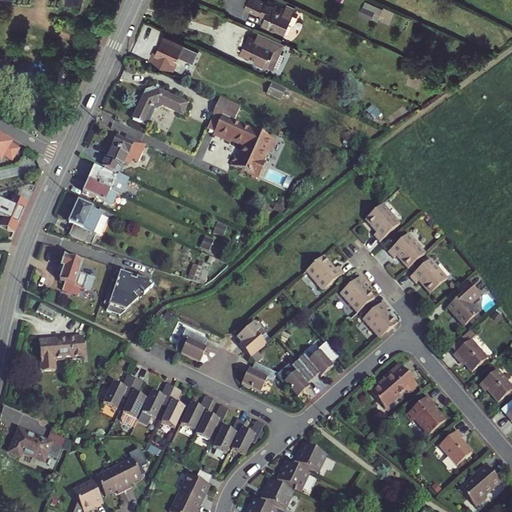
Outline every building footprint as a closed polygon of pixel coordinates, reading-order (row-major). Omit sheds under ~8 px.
[(294,9),(286,6),(285,9),(275,5),(273,9),(251,0),(248,0),(243,12),(255,17),(257,14),(265,18),(261,28),(275,34),(276,31),(286,35),(292,20),(294,9)] [(375,12),(362,6),(358,14),(372,20),(375,12)] [(282,43),(255,31),(252,39),(246,36),(238,55),(247,58),(247,57),(253,60),(252,64),(267,70),(269,68),(272,69),(283,44),(282,43)] [(154,52),(151,60),(173,70),(179,57),(188,61),(194,49),(164,36),(157,53),(154,52)] [(288,92),(271,85),(267,94),(280,101),(284,93),(286,95),(288,92)] [(146,127),(153,111),(160,108),(161,106),(182,116),(187,105),(152,89),(145,92),(132,120),(146,127)] [(212,117),(221,121),(216,132),(244,144),(240,153),(237,151),(232,163),(261,176),(268,161),(265,160),(270,150),(272,151),(278,138),(236,119),(241,108),(220,99),(212,117)] [(137,163),(145,146),(126,137),(123,141),(115,137),(115,139),(112,140),(110,144),(111,147),(111,148),(112,149),(107,161),(104,160),(101,167),(104,168),(119,174),(123,164),(128,166),(130,161),(132,160),(137,163)] [(0,138),(0,162),(3,158),(11,163),(19,150),(0,138)] [(97,170),(95,174),(91,173),(88,181),(118,195),(121,196),(127,183),(117,179),(118,175),(119,174),(104,168),(102,173),(97,170)] [(129,179),(118,175),(117,179),(127,183),(129,179)] [(84,190),(87,191),(85,195),(110,206),(113,205),(118,195),(88,181),(84,190)] [(0,216),(4,219),(0,226),(0,227),(13,234),(27,205),(13,198),(10,206),(0,201),(0,216)] [(78,203),(68,223),(73,226),(69,235),(91,245),(96,235),(100,237),(104,226),(97,223),(101,216),(97,214),(98,212),(78,203)] [(287,209),(278,205),(277,209),(286,213),(287,209)] [(390,218),(379,206),(364,219),(376,233),(372,237),(378,243),(399,225),(392,217),(390,218)] [(108,219),(101,216),(97,223),(104,226),(108,219)] [(408,269),(424,255),(412,242),(413,241),(408,236),(387,254),(393,261),(397,257),(408,269)] [(332,269),(321,256),(304,271),(315,283),(314,284),(320,291),(341,273),(335,266),(332,269)] [(78,274),(82,264),(63,257),(60,268),(63,269),(59,282),(64,284),(62,292),(78,297),(80,290),(89,293),(93,282),(94,279),(78,274)] [(438,269),(431,261),(411,279),(417,286),(420,282),(432,295),(447,281),(437,270),(438,269)] [(194,266),(188,280),(203,286),(208,271),(194,266)] [(131,280),(132,277),(119,273),(116,283),(111,281),(103,305),(108,307),(106,312),(120,317),(121,311),(125,313),(137,301),(136,299),(141,294),(143,296),(152,287),(150,283),(136,279),(135,281),(131,280)] [(365,282),(359,276),(338,295),(355,314),(372,300),(360,286),(365,282)] [(463,279),(454,287),(459,293),(444,306),(461,325),(476,312),(468,302),(477,295),(463,279)] [(93,282),(90,290),(96,293),(100,284),(93,282)] [(40,306),(55,313),(57,311),(41,303),(40,306)] [(361,321),(378,340),(394,326),(384,314),(388,310),(382,303),(361,321)] [(36,313),(52,321),(55,313),(40,306),(36,313)] [(251,360),(271,343),(255,324),(237,340),(242,346),(240,348),(251,360)] [(184,330),(173,353),(192,362),(197,364),(204,349),(201,348),(205,340),(184,330)] [(467,331),(448,348),(453,353),(450,355),(459,365),(461,364),(468,371),(483,359),(467,341),(472,337),(467,331)] [(83,338),(38,342),(41,373),(55,371),(54,361),(84,359),(83,338)] [(321,356),(330,367),(336,362),(326,351),(321,356)] [(330,367),(321,356),(319,354),(306,365),(303,361),(297,366),(312,383),(318,378),(320,380),(332,369),(330,367)] [(400,392),(403,390),(411,383),(394,363),(378,377),(380,379),(365,391),(378,407),(398,390),(400,392)] [(269,378),(272,372),(254,364),(251,370),(248,368),(241,384),(259,392),(266,377),(269,378)] [(306,389),(312,383),(297,366),(291,371),(295,375),(284,385),(297,400),(308,391),(306,389)] [(483,390),(494,403),(509,389),(492,370),(475,384),(481,391),(483,390)] [(126,399),(135,380),(127,376),(122,388),(113,384),(103,405),(116,411),(123,397),(126,399)] [(135,380),(126,399),(129,400),(122,414),(124,415),(121,420),(123,423),(134,429),(137,423),(138,422),(136,420),(145,400),(136,396),(142,384),(135,380)] [(413,385),(411,383),(403,390),(405,392),(413,385)] [(161,407),(164,408),(174,389),(166,385),(160,397),(151,393),(138,422),(137,423),(147,427),(151,418),(155,420),(161,407)] [(161,423),(174,430),(184,409),(175,405),(181,393),(174,389),(164,408),(167,410),(161,423)] [(430,406),(422,397),(400,417),(406,424),(409,421),(423,437),(440,422),(428,408),(430,406)] [(190,404),(180,425),(193,432),(199,419),(203,421),(204,417),(212,401),(204,398),(199,409),(190,404)] [(203,421),(195,437),(207,443),(214,429),(217,431),(227,409),(220,405),(212,421),(204,417),(203,421)] [(511,405),(501,415),(506,421),(509,419),(511,422),(510,425),(511,427),(511,405)] [(240,428),(243,423),(233,419),(227,431),(222,428),(212,449),(225,455),(231,441),(234,443),(240,428)] [(254,444),(262,427),(253,422),(248,432),(240,428),(234,443),(229,452),(244,459),(252,443),(254,444)] [(47,456),(57,460),(65,441),(50,435),(46,443),(18,432),(9,454),(20,459),(21,454),(43,463),(47,456)] [(452,466),(466,453),(455,440),(457,438),(453,433),(436,448),(452,466)] [(302,443),(298,452),(301,454),(306,445),(302,443)] [(316,474),(325,456),(306,445),(301,454),(298,452),(292,462),(316,474)] [(132,462),(114,470),(125,492),(132,488),(130,484),(141,478),(140,476),(144,474),(141,467),(146,465),(139,450),(129,456),(132,462)] [(480,466),(490,477),(499,468),(490,457),(480,466)] [(310,474),(290,463),(286,469),(283,467),(276,480),(300,493),(310,474)] [(490,477),(480,466),(470,475),(471,476),(455,490),(470,508),(480,499),(478,497),(495,482),(490,477)] [(125,492),(114,470),(96,479),(104,496),(116,491),(118,495),(125,492)] [(206,486),(187,477),(178,496),(200,507),(203,499),(200,498),(206,486)] [(96,508),(103,504),(92,483),(73,493),(78,502),(73,511),(82,511),(83,511),(94,506),(96,508)] [(286,511),(295,494),(274,483),(270,490),(266,488),(261,498),(286,511)] [(200,498),(203,499),(209,487),(206,486),(200,498)] [(197,511),(200,507),(178,496),(170,511),(197,511)] [(278,511),(279,511),(259,500),(255,506),(251,504),(246,511),(278,511)]
